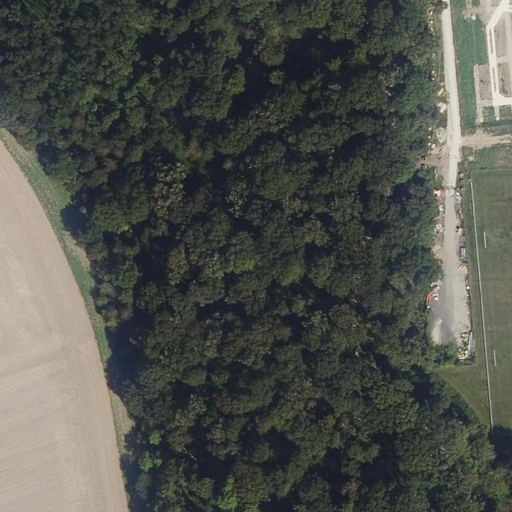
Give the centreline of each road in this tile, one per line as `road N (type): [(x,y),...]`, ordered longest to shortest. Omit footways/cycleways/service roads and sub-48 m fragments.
road 1 (track): [(475,511),(468,490),(388,388),(369,348),(369,278),(394,180),(401,88),(401,50),(376,0)]
road 2 (track): [(445,0),(455,125),(450,337)]
